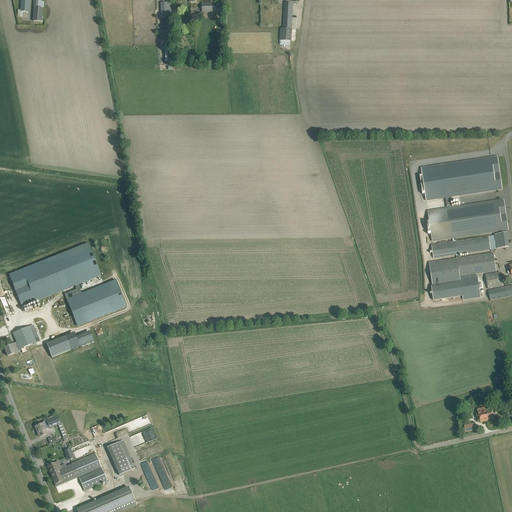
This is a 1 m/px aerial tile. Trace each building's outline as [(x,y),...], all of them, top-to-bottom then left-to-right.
[(21,0),(21,6),(18,6),(18,17),(22,17),(22,12),(28,12),(29,0),(21,0)] [(41,1),(34,0),(33,7),(34,7),(33,21),(43,22),(43,18),(42,18),(42,8),(43,8),(44,5),(44,2),(41,1)] [(171,3),(168,3),(161,4),(162,19),(172,18),(171,3)] [(202,13),(213,13),(212,3),(202,3),(202,13)] [(293,3),(284,3),(283,29),(280,29),(280,41),(291,41),(293,3)] [(422,175),(420,176),(422,194),(425,194),(426,194),(427,201),(445,198),(447,208),(450,207),(449,198),(501,190),(496,156),(422,168),(423,175),(422,175)] [(452,239),(456,238),(509,230),(504,199),(450,207),(447,208),(428,211),(429,221),(427,222),(428,231),(430,231),(432,242),(452,239)] [(429,262),(432,286),(462,281),(462,277),(461,276),(496,271),(493,253),(459,258),(458,255),(509,247),(507,233),(456,241),(456,238),(452,239),(453,242),(431,245),(432,251),(430,251),(430,253),(433,252),(433,258),(456,255),(457,258),(429,262)] [(88,243),(9,275),(22,307),(75,286),(78,285),(101,276),(88,243)] [(500,272),(485,275),(488,290),(503,287),(500,272)] [(462,281),(432,286),(431,286),(433,301),(462,296),(463,300),(481,298),(479,289),(483,288),(482,283),(478,283),(477,275),(462,277),(462,281)] [(76,290),(64,294),(67,300),(77,326),(86,323),(126,307),(118,286),(117,284),(116,281),(115,280),(115,281),(114,281),(109,283),(101,286),(82,294),(78,285),(75,286),(76,290)] [(511,285),(488,291),(490,301),(511,295),(511,285)] [(11,345),(4,348),(7,356),(14,353),(18,352),(18,350),(20,349),(30,345),(36,343),(35,339),(30,327),(13,333),(17,343),(15,344),(15,343),(11,345)] [(71,351),(65,337),(65,336),(46,344),(52,358),(71,351)] [(492,409),(485,411),(484,407),(478,409),(478,412),(478,413),(480,422),(494,419),(492,409)] [(471,417),(471,412),(470,410),(460,412),(461,418),(471,417)] [(66,438),(58,416),(42,422),(43,423),(35,427),(37,431),(40,437),(39,437),(40,437),(47,434),(45,428),(48,427),(49,428),(58,425),(63,439),(66,438)] [(466,432),(474,430),(473,424),(464,426),(466,432)] [(148,441),(156,439),(153,428),(145,430),(148,441)] [(123,441),(118,443),(130,470),(135,468),(123,441)] [(58,462),(55,463),(47,466),(55,485),(56,484),(57,486),(101,467),(96,454),(63,468),(62,465),(60,466),(58,462)] [(107,481),(102,469),(79,479),(84,491),(107,481)] [(119,511),(136,505),(129,488),(77,510),(77,511),(119,511)]
